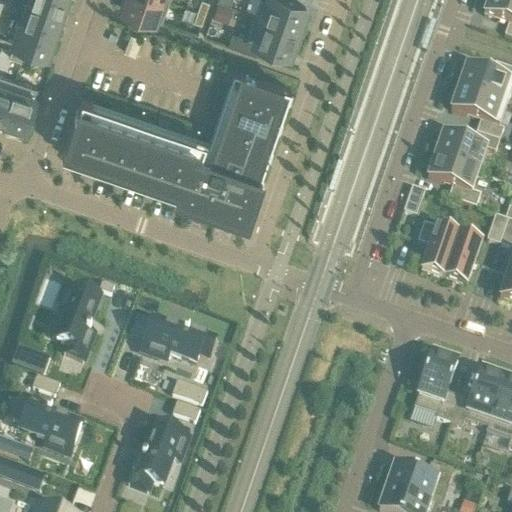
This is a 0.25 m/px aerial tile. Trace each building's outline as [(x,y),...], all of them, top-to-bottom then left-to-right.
[(27,0),(27,1),(61,13),(65,0),(27,0)] [(169,2),(163,0),(122,0),(120,9),(161,23),(169,2)] [(201,0),(197,11),(205,14),(209,3),(201,0)] [(259,0),(254,16),(298,31),(305,9),(280,0),(259,0)] [(511,2),(504,0),(489,0),(483,18),(508,26),(504,38),(511,40),(511,2)] [(27,1),(20,21),(54,33),(61,13),(27,1)] [(218,5),(214,17),(223,20),(227,18),(230,10),(218,5)] [(205,14),(197,11),(193,23),(201,25),(205,14)] [(298,31),(254,16),(246,38),(231,33),(227,46),(255,56),(260,43),(290,54),(298,31)] [(54,33),(20,21),(13,43),(47,55),(54,33)] [(431,23),(421,53),(426,55),(437,25),(431,23)] [(106,41),(113,43),(116,36),(109,34),(106,41)] [(123,53),(134,57),(141,39),(130,35),(123,53)] [(9,58),(20,62),(23,55),(11,51),(9,58)] [(23,55),(20,62),(31,66),(34,59),(23,55)] [(466,68),(458,91),(506,108),(511,90),(511,71),(495,65),(491,77),(466,68)] [(240,74),(227,113),(211,158),(192,151),(194,144),(93,110),(80,105),(82,98),(91,102),(92,101),(81,97),(61,154),(64,155),(66,148),(77,152),(74,158),(92,165),(95,158),(105,161),(103,168),(121,174),(123,168),(133,171),(131,178),(149,184),(151,177),(162,181),(159,188),(246,218),(285,103),(279,101),(282,91),(289,93),(290,90),(233,70),(229,81),(230,81),(233,72),(240,74)] [(0,120),(14,81),(0,76),(0,120)] [(14,81),(0,120),(0,122),(0,123),(22,130),(36,89),(14,81)] [(480,124),(476,135),(499,143),(503,131),(499,129),(506,108),(458,91),(450,113),(480,124)] [(159,118),(156,125),(166,129),(168,121),(159,118)] [(442,136),(435,159),(478,174),(486,152),(495,155),(499,143),(476,135),(472,147),(442,136)] [(338,157),(328,186),(333,188),(344,159),(338,157)] [(478,174),(435,159),(427,181),(451,190),(447,201),(475,211),(480,197),(471,194),(478,174)] [(412,189),(403,214),(416,219),(424,194),(415,190),(412,189)] [(486,243),(499,247),(507,222),(504,221),(495,218),(486,243)] [(511,223),(507,222),(499,247),(511,252),(511,249),(511,223)] [(421,274),(443,282),(458,238),(423,226),(417,245),(429,249),(421,274)] [(458,238),(443,282),(466,289),(481,246),(458,238)] [(511,262),(499,301),(511,305),(511,262)] [(102,286),(99,293),(111,297),(113,290),(102,286)] [(65,317),(55,342),(66,346),(62,357),(83,365),(93,337),(87,335),(99,302),(69,291),(59,315),(65,317)] [(153,325),(141,355),(166,364),(168,359),(193,368),(197,358),(207,362),(215,340),(188,330),(185,337),(153,325)] [(43,378),(50,360),(18,348),(11,366),(43,378)] [(458,400),(446,396),(457,364),(451,362),(452,359),(437,354),(436,357),(432,356),(426,373),(423,372),(418,387),(421,388),(413,410),(437,418),(435,422),(448,426),(458,400)] [(487,430),(488,431),(506,378),(491,372),(490,376),(481,373),(470,404),(458,400),(448,426),(461,431),(464,423),(487,430)] [(511,452),(511,379),(506,378),(488,431),(487,430),(485,435),(509,443),(507,451),(511,452)] [(36,379),(31,391),(54,400),(59,388),(36,379)] [(185,404),(201,410),(206,395),(179,385),(176,384),(171,399),(185,404)] [(23,400),(15,421),(25,425),(22,435),(46,444),(44,450),(69,459),(80,429),(48,417),(50,410),(23,400)] [(177,406),(172,418),(194,427),(199,415),(177,406)] [(142,461),(132,488),(153,496),(156,486),(167,490),(176,465),(182,467),(191,442),(161,431),(148,463),(142,461)] [(5,464),(0,461),(0,478),(38,493),(44,478),(43,478),(5,464)] [(394,468),(386,491),(436,509),(440,511),(448,487),(453,475),(429,467),(425,479),(394,468)] [(434,511),(436,509),(386,491),(378,511),(434,511)]
